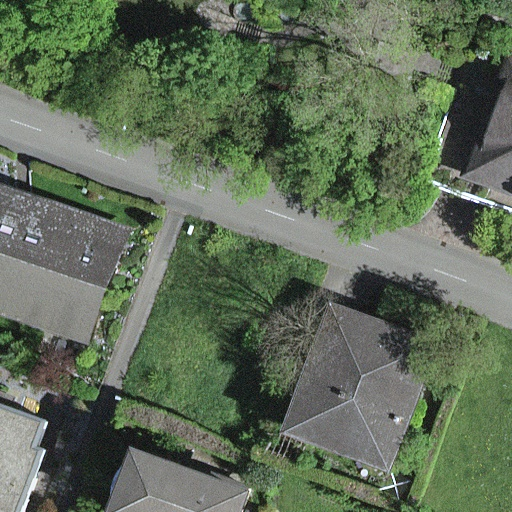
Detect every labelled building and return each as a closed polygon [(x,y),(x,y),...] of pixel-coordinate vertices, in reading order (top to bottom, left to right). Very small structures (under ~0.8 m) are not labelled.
[(511,54),(477,174),(511,184),(511,54)] [(119,237),(0,197),(0,307),(86,336),(119,237)] [(438,346),(345,313),(302,432),(395,465),(438,346)] [(0,511),(28,511),(63,420),(0,395),(0,511)] [(251,511),(256,496),(145,457),(139,468),(130,474),(120,485),(120,502),(123,511),(251,511)]
